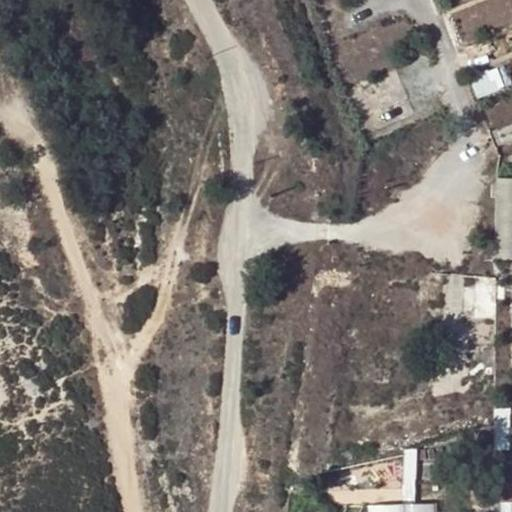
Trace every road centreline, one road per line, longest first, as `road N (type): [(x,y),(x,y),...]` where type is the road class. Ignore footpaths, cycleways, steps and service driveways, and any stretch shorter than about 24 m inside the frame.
road 1 (unclassified): [(202,0),(237,95),(245,179),(220,511)]
road 2 (track): [(0,44),(84,232),(135,511)]
road 3 (unknown): [(241,228),(370,240),(460,205)]
